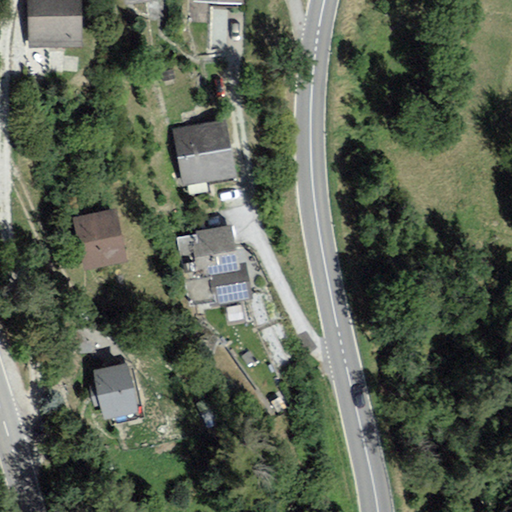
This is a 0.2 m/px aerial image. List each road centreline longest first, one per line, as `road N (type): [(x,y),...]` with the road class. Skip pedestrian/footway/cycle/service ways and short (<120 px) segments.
road 1 (tertiary): [(378,511),(315,206),(314,48)]
road 2 (track): [(13,0),(6,222),(39,399),(29,424),(8,435)]
road 3 (track): [(114,359),(80,313),(16,174),(5,167)]
